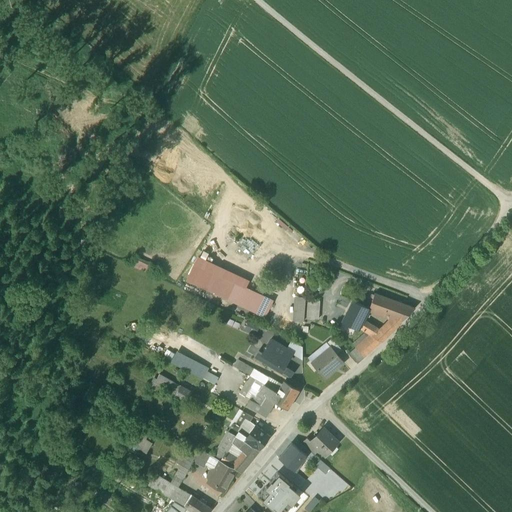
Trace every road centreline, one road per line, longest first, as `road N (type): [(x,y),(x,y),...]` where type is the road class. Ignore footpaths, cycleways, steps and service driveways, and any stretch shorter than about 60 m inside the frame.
road 1 (track): [(511,203),(250,0)]
road 2 (residential): [(217,511),(317,403)]
road 3 (residential): [(317,403),(420,311)]
road 4 (unclassified): [(420,311),(511,210)]
